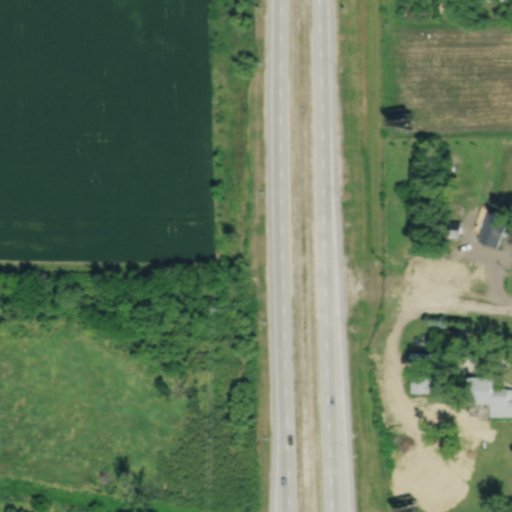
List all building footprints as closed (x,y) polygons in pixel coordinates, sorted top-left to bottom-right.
[(440,0),(441,11),(449,11),(449,0),(440,0)] [(439,20),(439,45),(461,45),(461,20),(439,20)] [(511,213),(488,213),(487,233),(497,233),(497,239),(506,239),(506,234),(511,234),(511,213)] [(440,220),(439,235),(460,236),(460,221),(440,220)] [(412,375),(412,392),(422,393),(431,392),(441,391),(442,383),(441,375),(430,375),(421,374),(412,375)] [(470,377),(470,403),(493,403),(493,417),(511,417),(511,389),(495,389),(495,377),(470,377)]
